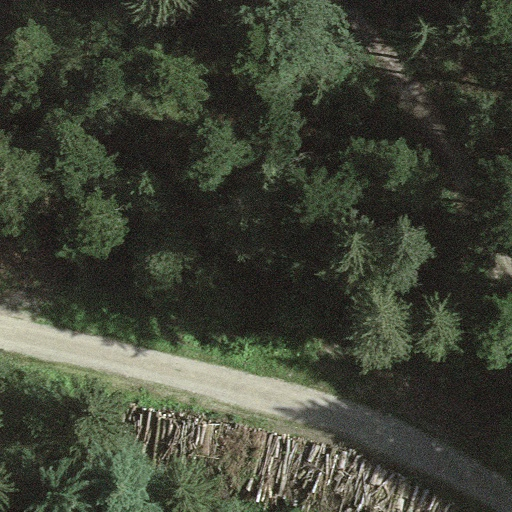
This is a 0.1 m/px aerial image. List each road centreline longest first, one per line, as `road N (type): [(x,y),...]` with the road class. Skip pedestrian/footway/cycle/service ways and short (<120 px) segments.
road 1 (track): [(511,505),(335,409),(0,324)]
road 2 (track): [(329,0),(412,82),(511,276)]
